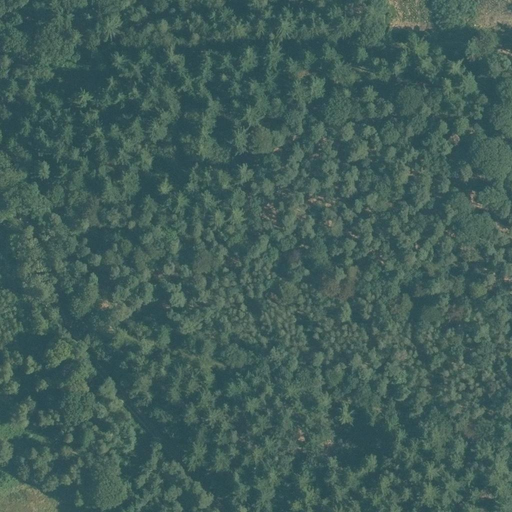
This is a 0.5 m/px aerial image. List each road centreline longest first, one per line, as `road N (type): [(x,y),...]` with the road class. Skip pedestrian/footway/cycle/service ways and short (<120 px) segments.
road 1 (track): [(511,452),(66,318)]
road 2 (track): [(231,511),(66,318),(17,206)]
